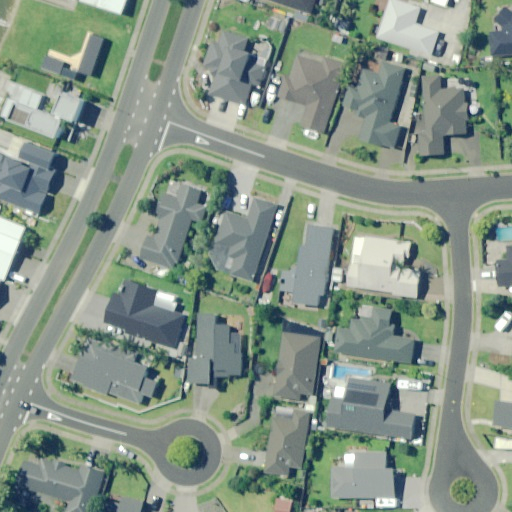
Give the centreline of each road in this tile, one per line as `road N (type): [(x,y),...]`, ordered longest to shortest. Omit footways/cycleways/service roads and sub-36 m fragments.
road 1 (tertiary): [(153,117),(137,164),(16,399)]
road 2 (residential): [(449,187),(350,181),(153,117)]
road 3 (tertiary): [(0,373),(90,195),(123,108)]
road 4 (residential): [(449,187),(460,292),(444,420)]
road 5 (residential): [(444,420),(485,466),(486,490),(466,506),(444,505),(435,486),(443,435)]
road 6 (residential): [(148,440),(191,424),(210,436),(207,467),(189,472),(162,457)]
road 7 (residential): [(16,399),(148,440)]
road 8 (tertiary): [(193,0),(153,117)]
